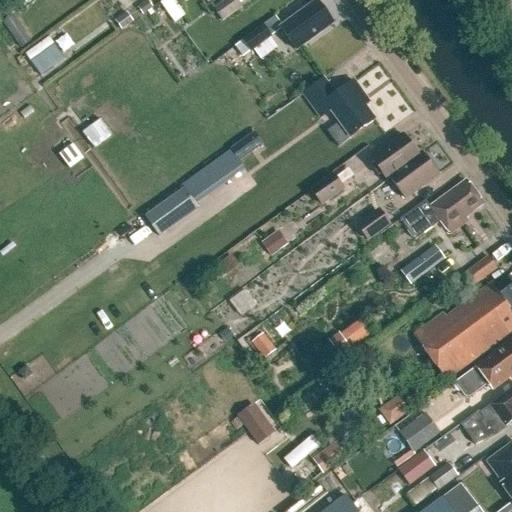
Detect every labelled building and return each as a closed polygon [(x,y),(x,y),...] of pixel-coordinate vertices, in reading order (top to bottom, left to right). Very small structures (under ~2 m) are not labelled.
[(174,0),(161,0),(172,22),(183,16),(174,0)] [(222,22),(242,8),(236,0),(226,0),(213,10),(222,22)] [(143,16),(153,9),(147,1),(137,8),(143,16)] [(317,1),(280,29),(297,51),(334,24),(317,1)] [(121,31),(133,23),(127,14),(115,22),(121,31)] [(2,22),(20,49),(32,42),(13,15),(2,22)] [(263,25),(241,41),(242,42),(234,47),(242,58),(250,53),(253,50),(261,61),(277,49),(269,39),(271,37),(263,26),(263,25)] [(30,62),(54,45),(49,38),(25,55),(30,62)] [(40,77),(64,60),(54,45),(30,62),(40,77)] [(324,79),(303,95),(320,119),(330,112),(350,139),(376,120),(361,101),(366,97),(354,81),(336,95),(324,79)] [(282,125),(290,136),(302,127),(294,116),(282,125)] [(94,149),(112,136),(100,121),(82,134),(94,149)] [(419,157),(418,156),(403,135),(371,159),(387,181),(391,179),(390,178),(419,157)] [(230,151),(238,163),(256,151),(247,138),(230,151)] [(70,170),(84,160),(72,145),(59,155),(70,170)] [(422,153),(418,156),(419,157),(390,178),(391,179),(406,199),(438,176),(422,153)] [(345,190),(332,173),(308,190),(321,207),(345,190)] [(440,223),(449,235),(469,221),(466,217),(483,205),(466,181),(431,207),(426,201),(399,220),(415,241),(440,223)] [(146,218),(159,237),(198,209),(184,190),(146,218)] [(355,227),(366,243),(391,226),(379,209),(355,227)] [(271,258),(288,245),(278,231),(261,244),(271,258)] [(323,262),(339,251),(328,235),(312,246),(323,262)] [(374,252),(385,244),(379,236),(368,244),(374,252)] [(424,274),(444,260),(434,245),(414,260),(424,274)] [(228,274),(239,265),(231,255),(220,264),(228,274)] [(488,256),(458,278),(467,292),(497,270),(488,256)] [(413,335),(447,382),(511,333),(511,286),(500,296),(491,284),(446,317),(443,313),(413,335)] [(351,353),(372,338),(359,321),(339,336),(351,353)] [(252,343),(264,360),(276,351),(263,335),(252,343)] [(493,391),(511,376),(511,340),(476,368),(488,385),(493,391)] [(511,390),(479,415),(478,413),(460,426),(475,446),(495,437),(502,432),(501,431),(511,422),(511,390)] [(389,425),(409,410),(397,394),(377,409),(389,425)] [(275,437),(254,409),(237,421),(258,450),(275,437)] [(413,453),(438,434),(423,414),(398,433),(413,453)] [(335,443),(312,460),(322,474),(345,458),(335,443)] [(511,443),(487,462),(503,483),(500,485),(511,500),(511,443)] [(409,486),(435,467),(423,451),(397,470),(409,486)] [(438,492),(457,477),(448,464),(428,479),(438,492)] [(349,481),(349,470),(338,470),(338,480),(349,481)] [(372,482),(384,481),(383,471),(371,473),(372,482)] [(480,511),(460,486),(443,498),(424,511),(480,511)] [(357,511),(345,496),(323,511),(357,511)]
